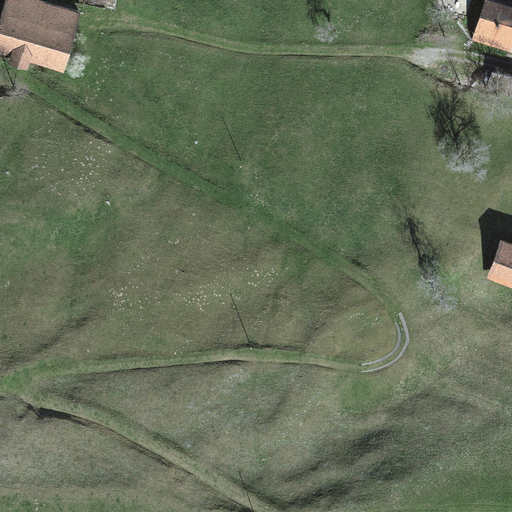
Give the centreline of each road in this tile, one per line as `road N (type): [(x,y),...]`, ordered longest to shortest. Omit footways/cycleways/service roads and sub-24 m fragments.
road 1 (track): [(0,75),(384,296),(398,312),(401,344),(377,364),(311,357),(30,371),(28,392),(106,418),(266,511)]
road 2 (track): [(511,66),(454,52),(267,51),(5,0)]
